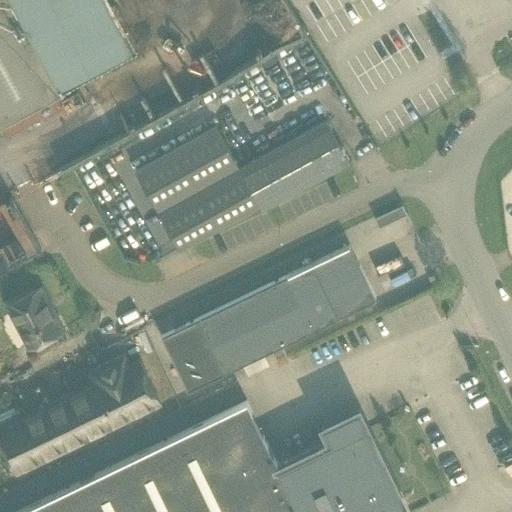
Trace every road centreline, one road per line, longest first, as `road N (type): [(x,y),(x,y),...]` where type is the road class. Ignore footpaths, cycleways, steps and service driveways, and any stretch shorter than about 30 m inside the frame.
road 1 (unknown): [(414,336),(348,370),(245,386),(0,505)]
road 2 (unclassified): [(453,187),(406,184),(123,310),(64,246)]
road 3 (unknown): [(187,282),(134,184),(139,152),(213,109),(263,116),(314,91),(330,97),(353,133)]
road 4 (unknown): [(411,4),(352,39),(352,72),(380,96),(433,67),(434,44)]
road 5 (unclassified): [(511,357),(464,263),(453,187)]
road 6 (unknown): [(414,336),(492,500)]
